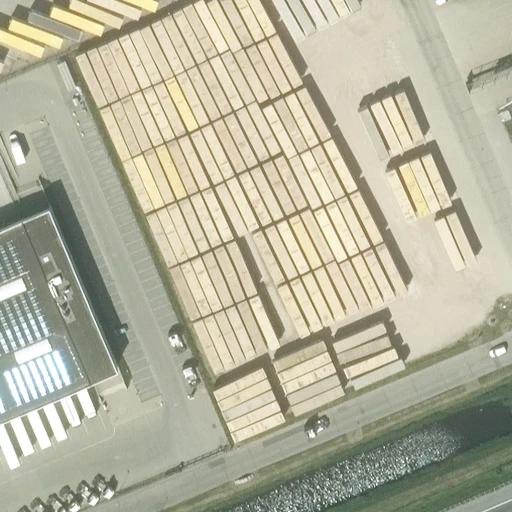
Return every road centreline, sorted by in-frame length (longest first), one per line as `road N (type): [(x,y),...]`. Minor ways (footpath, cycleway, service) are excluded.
road 1 (unknown): [(0,102),(35,114),(49,135),(208,482)]
road 2 (unclassified): [(137,511),(511,356)]
